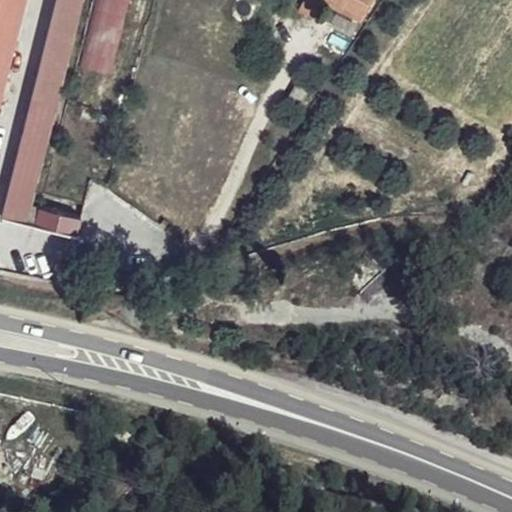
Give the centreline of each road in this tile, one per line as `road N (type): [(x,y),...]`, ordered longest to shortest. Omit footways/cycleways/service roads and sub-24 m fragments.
road 1 (unknown): [(511,346),(435,305),(381,302),(216,320),(146,361)]
road 2 (primary): [(285,410),(102,345),(0,323)]
road 3 (primary): [(0,353),(285,410)]
road 4 (primary): [(511,500),(285,410)]
